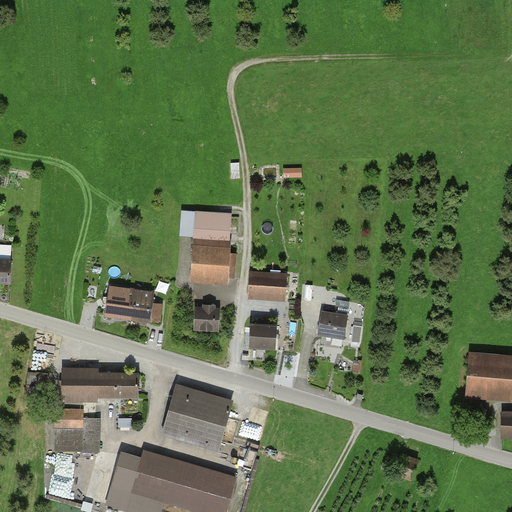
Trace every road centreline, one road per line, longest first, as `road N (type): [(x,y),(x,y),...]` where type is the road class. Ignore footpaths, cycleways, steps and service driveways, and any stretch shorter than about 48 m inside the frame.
road 1 (track): [(506,51),(289,59),(239,72),(232,97),(245,167),(246,256),(230,378)]
road 2 (unclassified): [(511,461),(0,310)]
